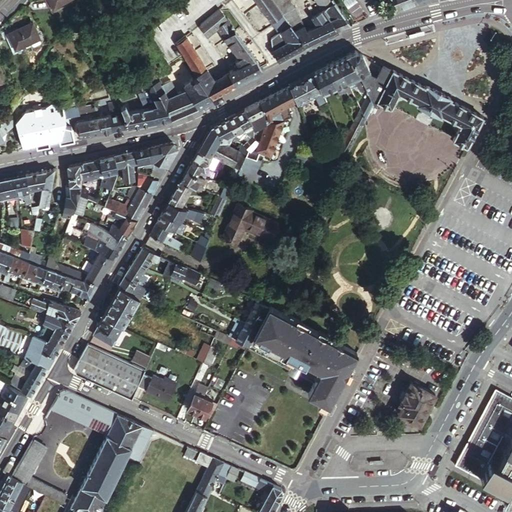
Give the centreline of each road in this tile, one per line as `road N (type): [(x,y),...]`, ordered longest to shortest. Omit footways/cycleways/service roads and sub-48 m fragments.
road 1 (tertiary): [(511,3),(436,12),(356,35),(196,118)]
road 2 (residential): [(302,489),(56,372)]
road 3 (residential): [(56,372),(180,158)]
road 4 (tertiary): [(196,118),(0,163)]
road 5 (residential): [(302,489),(302,474),(389,310)]
road 6 (tertiary): [(474,365),(412,480)]
